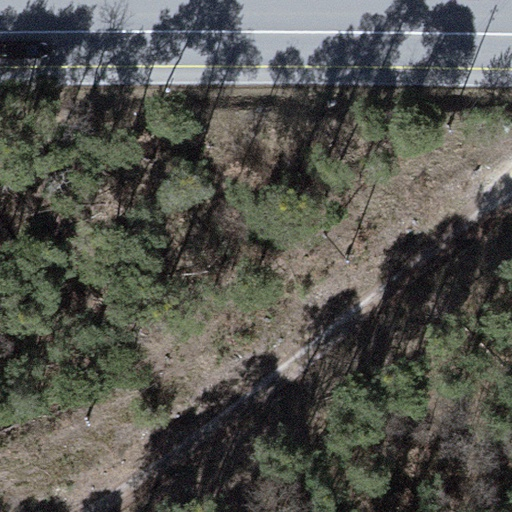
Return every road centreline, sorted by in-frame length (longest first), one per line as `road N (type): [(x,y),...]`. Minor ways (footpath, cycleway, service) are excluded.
road 1 (track): [(511,176),(20,511)]
road 2 (primary): [(511,50),(0,43)]
road 3 (motorway): [(0,153),(511,156)]
